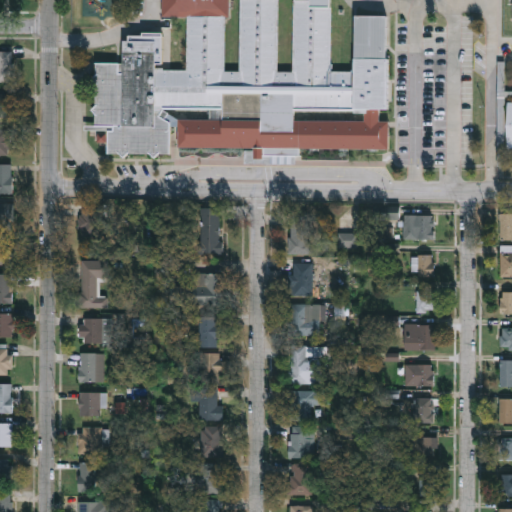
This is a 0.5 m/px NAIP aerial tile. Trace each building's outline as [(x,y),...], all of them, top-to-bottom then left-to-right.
[(227,70),(238,71),(239,0),(335,0),(334,71),(352,71),(353,16),(394,16),(393,110),(382,110),(381,122),(393,122),(392,149),(303,148),(303,155),(301,155),(301,164),(247,164),(247,147),(179,146),(179,127),(174,127),(174,153),(108,153),(108,142),(97,142),(98,63),(124,63),(125,41),(131,41),(131,36),(145,36),(146,33),(166,34),(166,70),(189,70),(190,16),(163,16),(163,0),(233,0),(233,17),(228,17),(227,70)] [(356,6),(355,0),(351,0),(347,1),(348,8),(356,6)] [(13,81),(0,81),(0,49),(13,49),(13,81)] [(15,117),(0,117),(0,92),(15,92),(15,117)] [(0,153),(0,128),(13,128),(13,153),(0,153)] [(0,163),(13,163),(13,192),(0,192),(0,163)] [(13,228),(0,228),(0,200),(13,200),(13,228)] [(80,204),(101,204),(101,234),(80,234),(80,204)] [(221,206),(221,253),(199,253),(199,206),(221,206)] [(290,253),(290,211),(309,211),(310,252),(290,253)] [(511,212),(511,239),(500,239),(500,212),(511,212)] [(433,214),(433,238),(404,238),(404,214),(433,214)] [(13,263),(0,263),(0,244),(13,244),(13,263)] [(511,244),(511,275),(500,275),(500,244),(511,244)] [(417,275),(417,253),(433,253),(433,275),(417,275)] [(107,294),(107,307),(80,307),(81,259),(110,260),(110,277),(98,277),(98,294),(107,294)] [(313,262),(313,294),(292,294),(292,262),(313,262)] [(188,272),(224,273),(223,304),(188,303),(188,272)] [(0,273),(13,273),(13,302),(0,302),(0,273)] [(434,289),(434,310),(417,310),(417,289),(434,289)] [(511,312),(500,312),(500,291),(511,291),(511,312)] [(321,334),(288,334),(288,303),(321,303),(321,334)] [(0,336),(0,312),(13,312),(13,336),(0,336)] [(219,348),(199,347),(199,315),(220,315),(219,348)] [(82,342),(82,317),(103,317),(103,342),(82,342)] [(435,322),(435,348),(403,348),(403,322),(435,322)] [(511,347),(501,347),(501,326),(511,326),(511,347)] [(0,344),(11,344),(11,373),(0,373),(0,344)] [(313,344),(313,381),(291,381),(291,344),(313,344)] [(221,350),(221,381),(200,381),(200,350),(221,350)] [(104,381),(79,381),(79,352),(104,352),(104,381)] [(511,359),(511,385),(500,385),(500,359),(511,359)] [(433,384),(406,384),(406,363),(433,363),(433,384)] [(13,411),(0,411),(0,381),(13,381),(13,411)] [(218,403),(222,403),(222,419),(199,419),(199,387),(218,387),(218,403)] [(322,389),(322,403),(311,402),(311,418),(290,418),(290,389),(322,389)] [(79,416),(79,391),(104,391),(104,416),(79,416)] [(433,420),(414,420),(414,396),(433,396),(433,420)] [(511,421),(499,421),(499,397),(511,397),(511,421)] [(0,421),(13,421),(13,445),(0,445),(0,421)] [(314,456),(290,456),(290,424),(314,424),(314,456)] [(202,425),(222,425),(222,456),(202,456),(202,425)] [(102,452),(78,452),(78,426),(102,426),(102,452)] [(433,458),(414,458),(414,435),(433,435),(433,458)] [(511,458),(499,458),(499,436),(511,436),(511,458)] [(0,457),(13,457),(13,481),(0,481),(0,457)] [(79,489),(79,461),(96,461),(96,489),(79,489)] [(200,492),(200,462),(222,462),(222,492),(200,492)] [(290,493),(290,463),(311,463),(311,493),(290,493)] [(434,497),(415,497),(415,470),(434,470),(434,497)] [(511,495),(499,495),(499,472),(511,472),(511,495)] [(0,511),(0,491),(10,491),(10,511),(0,511)] [(197,511),(197,498),(221,498),(221,511),(197,511)] [(79,511),(79,500),(110,500),(110,511),(79,511)] [(311,511),(288,511),(288,503),(311,503),(311,511)]
